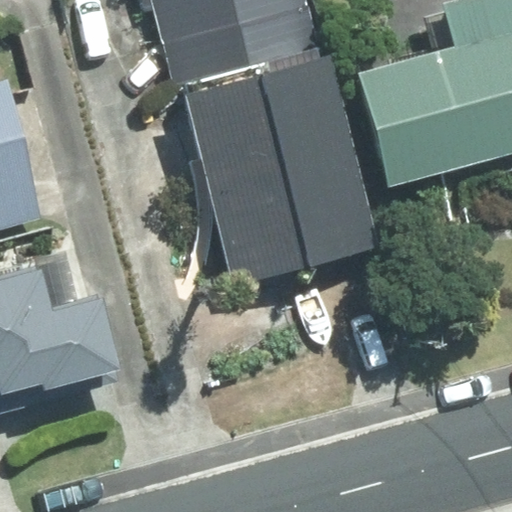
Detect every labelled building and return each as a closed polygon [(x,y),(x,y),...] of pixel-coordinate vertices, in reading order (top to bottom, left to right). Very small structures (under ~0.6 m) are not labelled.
[(146,0),(167,71),(309,31),(299,0),(146,0)] [(511,0),(449,0),(437,3),(450,47),(351,74),(383,187),(511,151),(511,0)] [(168,81),(216,270),(360,234),(312,44),(168,81)] [(0,85),(0,228),(36,219),(0,85)] [(17,272),(0,277),(0,398),(98,372),(80,307),(30,320),(17,272)]
